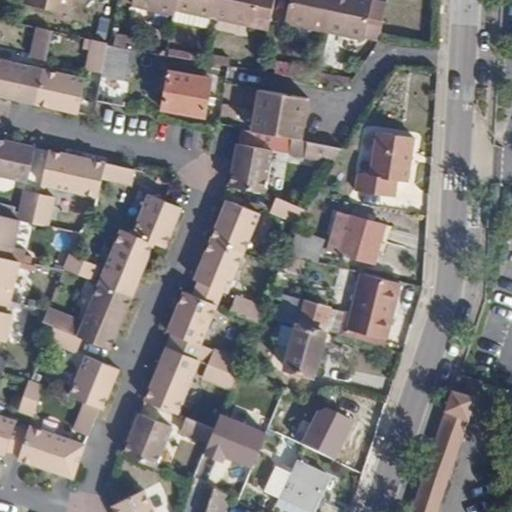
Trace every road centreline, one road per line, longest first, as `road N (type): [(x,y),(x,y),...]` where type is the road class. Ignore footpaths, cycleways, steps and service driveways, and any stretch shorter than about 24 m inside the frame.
road 1 (residential): [(98,483),(220,185),(210,153),(0,123)]
road 2 (tertiary): [(380,511),(451,271),(462,0)]
